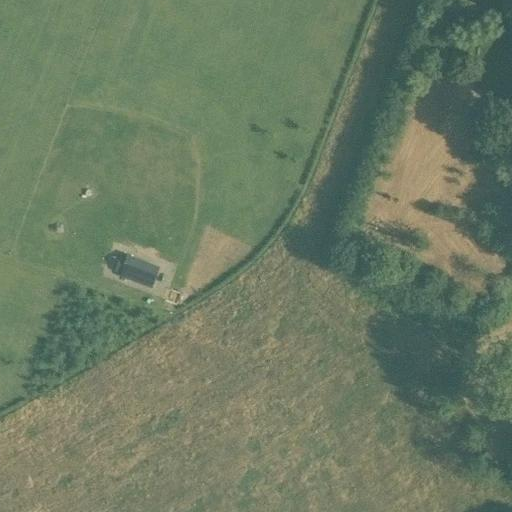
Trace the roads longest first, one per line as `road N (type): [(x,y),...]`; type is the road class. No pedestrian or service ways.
road 1 (motorway): [(511,253),(213,448),(95,511)]
road 2 (motorway): [(211,511),(511,322)]
